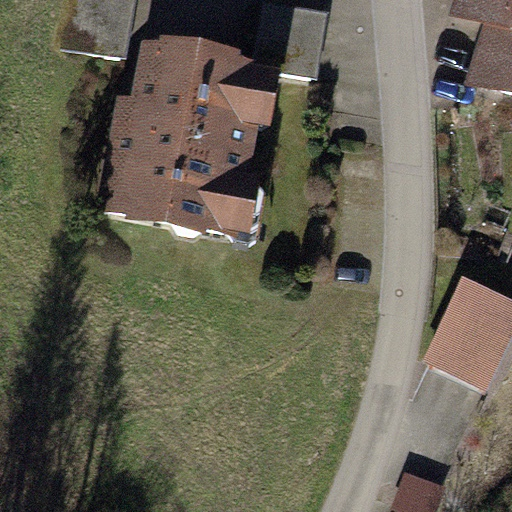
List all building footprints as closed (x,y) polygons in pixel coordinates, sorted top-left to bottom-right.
[(138,0),(67,0),(57,38),(122,57),(138,0)] [(324,14),(265,0),(263,0),(246,70),(306,85),(324,14)] [(511,0),(475,0),(504,11),(477,78),(511,91),(511,0)] [(251,93),(122,57),(74,225),(203,261),(251,93)] [(511,353),(511,298),(466,278),(424,371),(490,401),(511,353)] [(399,511),(443,511),(451,486),(410,475),(399,511)]
